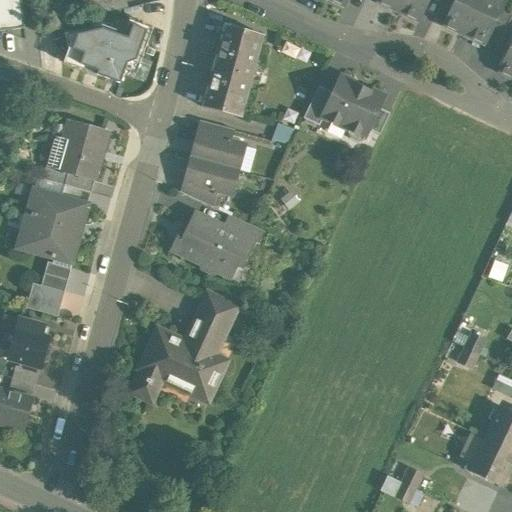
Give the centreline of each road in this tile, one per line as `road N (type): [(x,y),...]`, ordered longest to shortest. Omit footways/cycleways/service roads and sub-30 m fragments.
road 1 (residential): [(185,0),(58,511)]
road 2 (residential): [(244,0),(511,115)]
